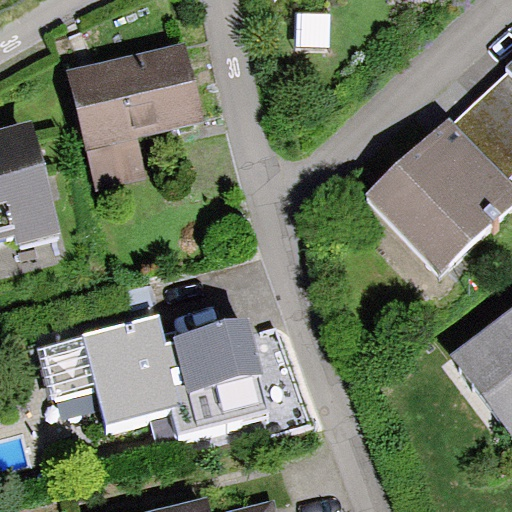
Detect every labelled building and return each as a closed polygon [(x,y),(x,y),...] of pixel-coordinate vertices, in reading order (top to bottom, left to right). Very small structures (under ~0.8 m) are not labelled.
[(186,50),(71,78),(100,195),(149,183),(139,145),(205,129),(186,50)] [(511,71),(503,80),(511,89),(511,71)] [(511,94),(495,77),(360,205),(440,289),(511,221),(511,198),(503,189),(511,179),(511,94)] [(31,128),(0,135),(0,244),(18,240),(20,251),(60,241),(31,128)] [(511,313),(457,354),(511,429),(511,313)] [(161,326),(85,345),(107,434),(172,418),(178,446),(270,423),(247,332),(168,352),(161,326)] [(269,511),(266,500),(219,511),(269,511)]
